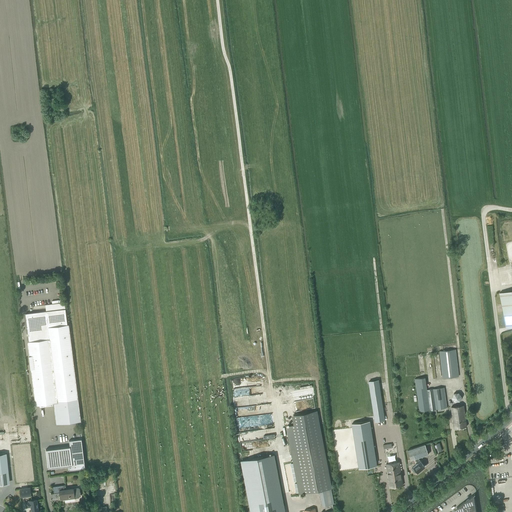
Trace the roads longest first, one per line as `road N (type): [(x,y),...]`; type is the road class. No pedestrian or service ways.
road 1 (track): [(217,0),(278,449)]
road 2 (unknown): [(37,429),(22,288),(52,282)]
road 3 (tertiary): [(396,511),(511,416)]
